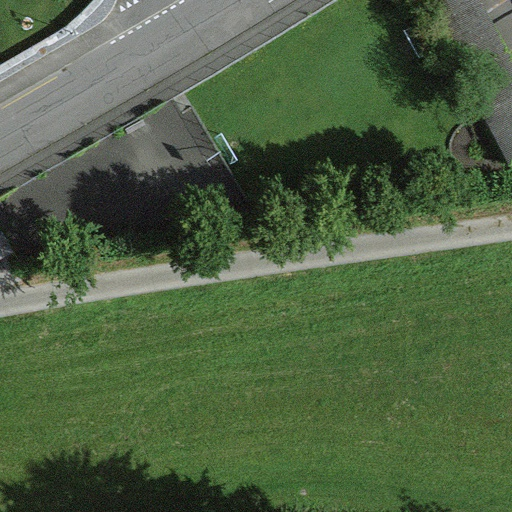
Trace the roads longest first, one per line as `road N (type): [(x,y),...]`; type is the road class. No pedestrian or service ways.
road 1 (residential): [(0,306),(181,271),(511,225)]
road 2 (residential): [(0,139),(194,25)]
